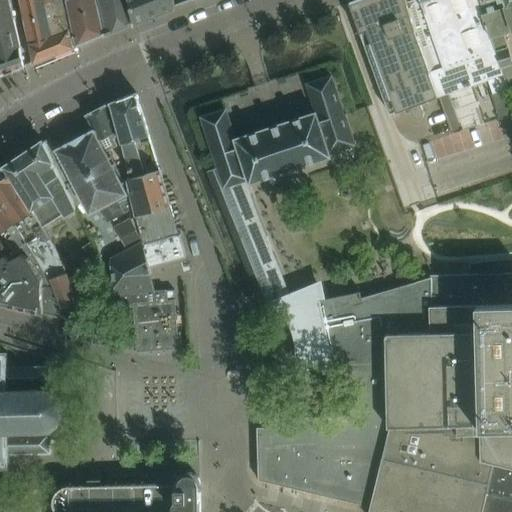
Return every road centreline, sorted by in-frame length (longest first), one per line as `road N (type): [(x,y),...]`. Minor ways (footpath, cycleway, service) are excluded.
road 1 (unclassified): [(275,0),(89,76),(0,125)]
road 2 (unclassified): [(342,0),(418,210)]
